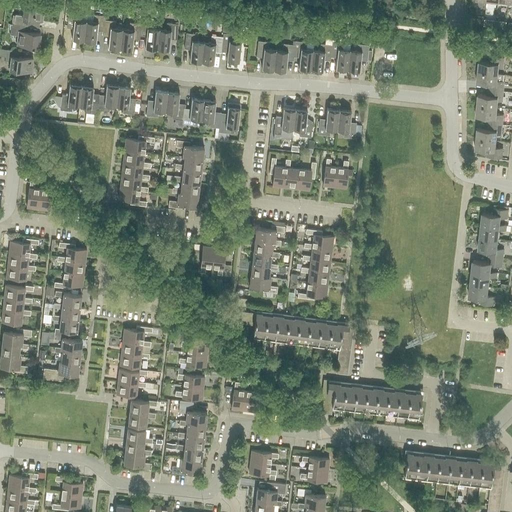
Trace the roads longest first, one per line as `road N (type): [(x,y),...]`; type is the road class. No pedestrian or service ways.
road 1 (residential): [(220,495),(228,432),(244,426),(428,439)]
road 2 (residential): [(220,495),(139,488),(86,460),(0,451)]
road 3 (residential): [(152,307),(102,302),(106,247),(89,229),(6,214)]
road 4 (residential): [(511,329),(451,323),(469,178)]
road 5 (residential): [(63,65),(257,83)]
road 6 (residential): [(257,83),(450,100)]
road 7 (residential): [(428,439),(433,385),(369,371),(372,328)]
